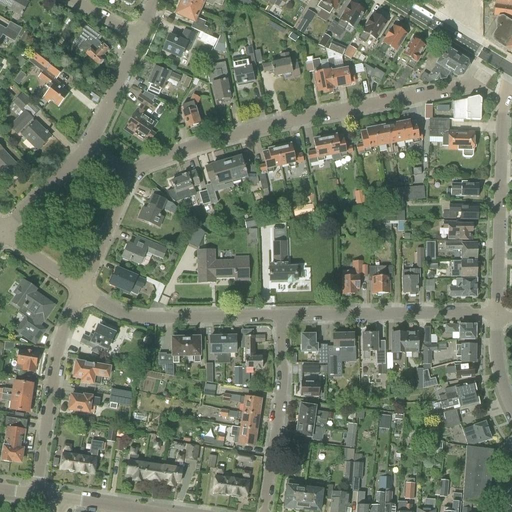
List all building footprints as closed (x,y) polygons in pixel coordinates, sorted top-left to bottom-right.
[(0,0),(0,4),(14,12),(14,11),(22,15),(28,4),(21,0),(0,0)] [(181,0),(181,2),(200,10),(203,2),(212,6),(213,3),(221,7),(224,0),(181,0)] [(319,0),(316,7),(330,15),(332,12),(334,13),(338,6),(337,5),(340,0),(319,0)] [(511,0),(495,0),(494,15),(501,16),(501,17),(498,19),(496,24),(497,30),(493,38),(494,41),(511,52),(511,0)] [(200,10),(181,2),(176,14),(194,22),(191,28),(200,32),(204,34),(207,28),(203,26),(205,23),(196,19),(200,10)] [(358,5),(357,8),(351,4),(332,33),(339,37),(347,24),(355,29),(365,13),(363,12),(365,10),(364,6),(362,5),(358,5)] [(358,39),(364,43),(369,35),(376,39),(387,22),(374,14),(371,18),(371,17),(365,27),(366,27),(358,39)] [(297,24),(294,29),(303,34),(310,23),(302,18),(298,25),(297,24)] [(0,38),(2,35),(14,41),(21,30),(10,24),(6,30),(0,26),(0,38)] [(102,45),(97,41),(101,36),(85,24),(77,36),(83,41),(78,48),(86,55),(98,66),(99,65),(101,65),(103,63),(102,61),(103,60),(101,57),(108,51),(102,45)] [(379,50),(384,54),(389,47),(396,51),(406,35),(406,34),(405,32),(403,30),(399,30),(394,27),(392,30),(391,29),(385,39),(386,39),(379,50)] [(163,50),(164,50),(164,52),(170,54),(172,54),(180,57),(183,50),(188,52),(190,47),(195,35),(184,30),(179,41),(168,36),(163,50)] [(298,38),(291,32),(287,38),(295,43),(298,38)] [(318,45),(323,48),(330,38),(324,35),(318,45)] [(220,36),(213,50),(226,53),(224,36),(220,36)] [(394,86),(395,90),(401,89),(412,70),(420,58),(418,56),(425,46),(413,39),(403,55),(411,59),(394,86)] [(333,52),(336,44),(331,42),(328,50),(333,52)] [(344,56),(351,60),(357,50),(349,46),(344,56)] [(233,61),(238,85),(253,82),(250,67),(256,66),(252,47),(245,48),(246,58),(233,61)] [(424,72),(419,81),(424,84),(446,79),(450,73),(457,77),(462,76),(468,66),(467,61),(446,48),(436,64),(434,67),(429,76),(424,72)] [(49,89),(42,99),(47,102),(49,100),(58,107),(68,94),(61,89),(63,87),(55,81),(64,69),(37,49),(28,61),(42,72),(38,77),(41,79),(49,86),(47,88),(49,89)] [(329,71),(332,89),(332,88),(349,84),(354,83),(352,74),(347,75),(346,69),(340,70),(340,69),(335,70),(334,64),(342,62),(341,59),(342,56),(326,49),(328,60),(327,61),(329,71)] [(272,70),(273,76),(292,72),(293,78),(300,76),(297,63),(291,65),(288,52),(280,54),(281,60),(262,64),(263,71),(272,70)] [(332,89),(329,71),(322,73),(319,59),(313,61),(312,57),(305,58),(306,62),(305,63),(307,73),(314,72),(314,74),(318,92),(324,91),(325,93),(332,92),(331,89),(332,89)] [(230,101),(230,97),(226,80),(228,80),(224,63),(206,67),(209,84),(212,84),(215,100),(223,99),(223,103),(230,101)] [(364,65),(366,75),(372,78),(373,77),(380,81),(385,74),(375,68),(374,70),(364,65)] [(162,71),(154,68),(148,83),(151,85),(150,86),(155,89),(156,87),(162,90),(166,80),(174,83),(177,85),(180,78),(162,70),(162,71)] [(21,84),(26,74),(21,72),(16,82),(21,84)] [(188,78),(183,87),(187,89),(192,79),(188,78)] [(3,96),(0,99),(0,100),(4,104),(7,101),(9,102),(14,97),(7,91),(3,96)] [(8,108),(17,116),(31,102),(22,93),(8,108)] [(133,133),(143,141),(146,137),(149,139),(152,139),(153,137),(153,133),(150,131),(155,123),(148,118),(150,116),(144,112),(147,109),(149,110),(154,104),(140,94),(136,101),(141,105),(123,129),(132,135),(133,133)] [(197,125),(198,123),(199,123),(194,107),(199,97),(194,95),(187,107),(182,109),(182,111),(181,112),(186,127),(192,125),(193,126),(197,125)] [(453,119),(479,120),(480,100),(477,97),(453,102),(453,119)] [(450,105),(439,105),(439,117),(450,117),(450,105)] [(24,133),(22,136),(26,140),(28,139),(39,149),(51,137),(25,112),(10,128),(17,135),(22,130),(24,133)] [(429,121),(429,131),(444,132),(444,120),(430,119),(430,121),(429,121)] [(407,121),(399,123),(403,141),(410,139),(411,143),(417,142),(417,140),(421,139),(420,133),(416,134),(414,122),(407,123),(407,121)] [(399,123),(387,125),(392,153),(397,152),(396,147),(393,147),(392,143),(403,141),(399,123)] [(373,128),(377,146),(387,144),(388,148),(386,148),(387,154),(392,153),(387,125),(373,128)] [(369,148),(377,146),(373,128),(365,130),(365,132),(359,133),(362,144),(355,145),(356,151),(362,150),(363,153),(369,152),(369,148)] [(442,145),(442,147),(447,147),(447,150),(461,151),(461,156),(463,157),(470,157),(472,156),(472,149),(474,148),(475,144),(472,143),(472,133),(449,132),(448,132),(448,133),(442,133),(442,138),(442,145)] [(335,136),(327,137),(330,155),(339,153),(339,157),(346,156),(345,153),(352,152),(351,146),(344,147),(342,136),(336,137),(335,136)] [(330,155),(327,137),(313,140),(315,151),(307,153),(308,161),(316,159),(316,162),(323,160),(322,156),(330,155)] [(289,145),(274,148),(279,167),(287,165),(288,168),(294,167),(294,164),(302,162),(300,153),(292,155),(289,145)] [(0,172),(8,180),(19,169),(2,151),(3,150),(0,147),(0,172)] [(258,166),(260,172),(264,171),(265,174),(272,172),(271,169),(279,167),(274,148),(266,150),(266,152),(262,153),(265,165),(258,166)] [(245,156),(225,162),(231,183),(240,181),(239,178),(245,177),(246,181),(252,179),(245,156)] [(211,190),(206,191),(206,192),(208,197),(208,198),(211,205),(217,203),(213,190),(218,189),(217,185),(222,183),(223,186),(231,183),(225,162),(205,168),(211,190)] [(171,182),(175,193),(192,187),(192,186),(200,184),(195,171),(188,174),(187,173),(182,175),(183,178),(171,182)] [(269,200),(267,190),(268,189),(265,174),(258,176),(264,201),(269,200)] [(450,197),(461,197),(478,197),(478,184),(451,184),(450,197)] [(411,187),(404,188),(404,201),(412,200),(411,187)] [(424,187),(411,187),(412,200),(425,199),(424,187)] [(305,189),(308,204),(314,203),(312,188),(305,189)] [(404,188),(396,189),(396,201),(404,201),(404,188)] [(396,201),(396,189),(388,189),(389,202),(396,201)] [(206,192),(206,191),(199,193),(202,205),(210,203),(210,205),(211,205),(208,198),(208,197),(206,192)] [(365,191),(357,191),(357,202),(365,202),(365,191)] [(138,219),(159,227),(163,218),(160,217),(163,210),(166,211),(169,202),(152,196),(146,210),(142,208),(138,219)] [(169,202),(166,211),(175,215),(178,209),(172,203),(169,202)] [(327,203),(315,205),(317,216),(329,214),(327,203)] [(397,221),(396,203),(385,203),(385,207),(383,207),(384,231),(391,231),(391,224),(397,224),(397,221)] [(459,220),(477,220),(477,208),(468,208),(468,206),(449,206),(449,211),(443,211),(443,219),(456,219),(456,213),(459,213),(459,220)] [(443,229),(447,229),(447,240),(454,240),(470,240),(470,232),(471,232),(471,231),(472,230),(472,225),(471,225),(471,224),(451,223),(443,222),(443,229)] [(199,228),(193,245),(201,247),(206,231),(199,228)] [(274,240),(273,228),(261,228),(262,241),(274,240)] [(128,244),(122,258),(147,268),(152,255),(162,260),(166,250),(157,246),(136,238),(133,246),(128,244)] [(271,264),(271,267),(269,267),(270,281),(287,280),(287,283),(294,282),(294,280),(296,280),(295,267),(286,267),(286,250),(285,241),(273,242),(273,250),(274,264),(271,264)] [(424,242),(425,261),(433,261),(432,242),(424,242)] [(445,250),(451,250),(460,250),(460,259),(476,258),(476,243),(451,243),(445,243),(445,250)] [(198,251),(199,283),(211,283),(211,278),(235,278),(235,281),(249,281),(248,257),(235,257),(235,261),(214,262),(214,251),(198,251)] [(342,271),(342,294),(355,293),(355,289),(358,289),(358,277),(361,277),(361,276),(366,276),(366,265),(363,265),(363,261),(352,262),(352,271),(342,271)] [(450,277),(460,277),(476,277),(476,261),(460,261),(460,270),(450,270),(450,277)] [(369,282),(371,282),(371,293),(388,293),(388,278),(392,278),(392,267),(369,267),(369,282)] [(120,290),(126,293),(127,291),(129,292),(132,284),(142,288),(145,282),(154,286),(156,291),(152,301),(157,304),(165,285),(147,278),(146,281),(117,268),(114,276),(112,276),(110,282),(111,283),(111,284),(121,288),(120,290)] [(416,279),(420,278),(420,270),(403,271),(403,277),(402,277),(402,293),(416,293),(416,279)] [(449,296),(460,296),(460,297),(475,297),(475,279),(460,279),(456,279),(456,287),(449,287),(449,296)] [(425,292),(434,292),(434,281),(425,281),(425,292)] [(26,315),(15,331),(36,345),(45,330),(40,326),(44,320),(44,321),(54,306),(34,293),(36,290),(25,282),(20,289),(21,290),(12,303),(22,309),(23,307),(36,315),(33,320),(26,315)] [(445,332),(459,333),(459,339),(474,339),(474,325),(445,325),(445,332)] [(80,343),(93,348),(91,351),(98,355),(101,348),(107,350),(111,341),(114,342),(117,336),(112,334),(114,331),(107,328),(106,331),(98,327),(92,340),(83,336),(80,343)] [(404,352),(404,332),(391,333),(391,362),(399,361),(399,352),(404,352)] [(417,332),(404,332),(404,352),(411,352),(411,360),(417,360),(417,332)] [(377,351),(377,375),(386,375),(385,342),(376,342),(376,333),(362,333),(363,351),(363,360),(369,360),(370,351),(377,351)] [(327,344),(327,364),(327,377),(336,377),(336,363),(355,362),(355,347),(353,347),(352,334),(333,334),(333,347),(332,347),(333,353),(327,353),(327,344)] [(265,335),(254,336),(254,337),(254,336),(245,336),(245,368),(255,368),(255,370),(260,370),(260,368),(262,368),(262,357),(254,357),(254,343),(265,343),(265,335)] [(318,364),(327,364),(327,344),(314,345),(314,335),(302,335),(302,352),(318,352),(318,364)] [(185,356),(185,338),(184,338),(183,336),(179,337),(178,338),(172,338),(172,363),(178,363),(178,356),(185,356)] [(186,338),(185,338),(185,356),(194,356),(194,363),(199,363),(198,338),(192,338),(191,336),(188,336),(186,338)] [(217,364),(223,364),(222,337),(210,337),(210,353),(217,353),(217,364)] [(222,337),(223,364),(224,364),(224,368),(229,368),(229,353),(235,353),(235,337),(222,337)] [(436,343),(424,345),(424,346),(423,346),(423,368),(431,368),(431,352),(446,351),(446,343),(436,345),(436,343)] [(461,363),(475,363),(475,346),(456,345),(456,357),(461,357),(461,363)] [(26,351),(26,352),(14,351),(13,359),(18,360),(16,370),(34,373),(35,367),(37,367),(37,362),(36,361),(37,354),(33,353),(33,352),(26,351)] [(88,385),(90,383),(101,385),(102,378),(109,380),(111,368),(77,362),(76,366),(74,368),(73,372),(75,374),(74,377),(83,378),(82,382),(84,382),(85,384),(88,385)] [(447,375),(455,374),(455,378),(473,376),(472,364),(462,365),(462,364),(454,365),(454,363),(446,365),(447,375)] [(326,366),(301,366),(302,374),(326,374),(326,366)] [(428,370),(423,372),(423,383),(423,389),(437,386),(435,378),(430,380),(428,372),(428,370)] [(1,389),(0,394),(30,399),(31,393),(32,393),(34,386),(32,386),(32,385),(15,382),(14,392),(1,389)] [(301,382),(301,395),(320,396),(320,389),(317,389),(317,382),(301,382)] [(440,403),(477,393),(474,382),(444,390),(445,395),(438,397),(440,403)] [(206,383),(205,395),(216,397),(217,385),(206,383)] [(111,389),(110,396),(131,399),(132,392),(111,389)] [(477,393),(440,403),(442,410),(459,405),(460,409),(479,405),(477,393)] [(30,399),(0,394),(0,402),(1,402),(1,400),(12,402),(11,410),(28,413),(28,412),(30,412),(31,405),(29,405),(30,399)] [(222,402),(229,403),(230,396),(223,394),(222,402)] [(85,414),(87,412),(88,412),(90,405),(98,407),(100,399),(91,398),(91,397),(83,395),(83,397),(71,395),(70,403),(69,402),(68,404),(67,406),(68,408),(69,408),(69,409),(80,411),(81,414),(85,414)] [(131,399),(110,396),(109,403),(130,406),(131,399)] [(240,397),(239,404),(244,405),(243,413),(258,415),(261,400),(245,398),(240,397)] [(298,414),(298,415),(333,420),(334,414),(315,411),(315,407),(300,405),(300,409),(298,410),(298,414)] [(227,417),(228,411),(221,409),(220,417),(227,418),(227,417)] [(443,413),(445,420),(458,417),(456,410),(443,413)] [(237,419),(237,420),(242,420),(241,428),(256,431),(258,415),(243,413),(238,412),(237,419)] [(381,414),(380,428),(391,429),(392,415),(381,414)] [(333,420),(298,415),(299,415),(299,416),(297,417),(297,420),(298,422),(297,425),(325,429),(327,419),(333,420)] [(5,418),(3,428),(7,429),(5,443),(4,442),(2,461),(11,462),(11,461),(18,462),(22,456),(24,445),(22,445),(26,421),(5,418)] [(467,445),(472,445),(491,439),(485,422),(462,429),(467,445)] [(348,424),(347,433),(355,435),(356,425),(348,424)] [(297,425),(297,426),(296,426),(296,430),(297,431),(296,435),(311,437),(311,440),(322,442),(322,436),(324,436),(325,429),(297,425)] [(256,431),(241,428),(239,437),(234,436),(233,443),(254,446),(256,431)] [(107,441),(114,443),(116,430),(109,429),(107,441)] [(355,435),(347,433),(345,448),(354,449),(355,435)] [(74,472),(77,472),(79,456),(70,455),(72,439),(65,438),(64,445),(60,470),(68,471),(69,473),(72,473),(74,472)] [(116,439),(114,451),(121,452),(123,440),(116,439)] [(94,475),(97,459),(103,460),(104,450),(102,450),(103,442),(91,441),(89,458),(79,456),(77,472),(80,473),(81,474),(84,475),(86,474),(94,475)] [(298,452),(308,453),(309,443),(297,441),(296,448),(299,449),(298,452)] [(428,442),(427,453),(441,454),(442,443),(428,442)] [(184,460),(197,462),(199,446),(186,445),(184,460)] [(141,479),(144,480),(145,473),(143,472),(144,464),(138,463),(139,455),(137,455),(138,448),(130,447),(129,456),(127,473),(133,474),(132,480),(141,482),(141,479)] [(462,502),(463,503),(472,503),(488,504),(494,451),(468,448),(465,476),(462,502)] [(354,454),(353,462),(354,462),(353,470),(353,479),(362,479),(363,463),(361,463),(362,454),(354,454)] [(209,455),(207,468),(214,469),(216,457),(209,455)] [(144,480),(162,482),(163,476),(161,475),(163,466),(144,464),(143,472),(145,473),(144,480)] [(217,464),(215,478),(212,493),(220,494),(221,496),(225,496),(227,495),(229,495),(231,480),(221,479),(222,475),(223,475),(224,468),(223,468),(224,465),(217,464)] [(163,476),(162,482),(165,483),(165,485),(174,487),(175,482),(180,482),(182,469),(163,466),(161,475),(163,476)] [(353,470),(345,469),(344,485),(352,485),(352,479),(353,479),(353,470)] [(229,495),(232,496),(233,497),(237,498),(238,497),(246,498),(250,472),(243,471),(242,482),(231,480),(229,495)] [(378,489),(390,490),(392,472),(385,472),(385,474),(379,473),(378,489)] [(299,511),(300,510),(302,510),(304,488),(295,487),(296,481),(287,480),(284,508),(294,509),(294,510),(299,511)] [(448,481),(440,480),(439,497),(447,498),(448,481)] [(404,500),(413,500),(413,499),(417,499),(419,484),(405,483),(404,500)] [(302,510),(304,510),(305,511),(307,511),(308,511),(310,511),(320,511),(322,490),(323,485),(316,484),(314,486),(314,489),(304,488),(302,510)] [(343,511),(344,508),(347,508),(349,494),(332,492),(330,511),(343,511)] [(356,511),(369,511),(369,506),(364,506),(365,492),(358,492),(357,506),(356,511)] [(385,492),(383,511),(393,511),(394,505),(391,505),(392,493),(385,492)] [(370,511),(381,511),(382,507),(383,493),(376,493),(375,503),(377,503),(377,506),(371,506),(370,511)] [(459,511),(461,494),(453,494),(452,509),(444,508),(443,511),(459,511)] [(435,500),(425,499),(424,510),(417,509),(416,511),(435,511),(435,510),(434,510),(435,500)] [(397,502),(396,511),(411,511),(412,505),(406,505),(406,503),(397,502)] [(472,503),(463,503),(462,511),(469,511),(470,510),(472,503)]
